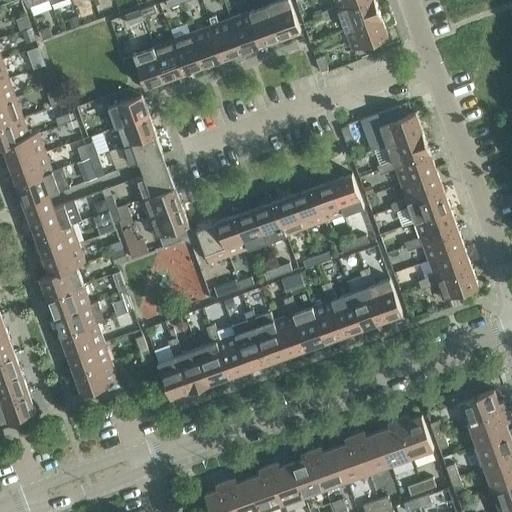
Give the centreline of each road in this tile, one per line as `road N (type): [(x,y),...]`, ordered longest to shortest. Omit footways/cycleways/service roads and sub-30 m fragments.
road 1 (residential): [(10,511),(511,330)]
road 2 (residential): [(511,277),(414,0)]
